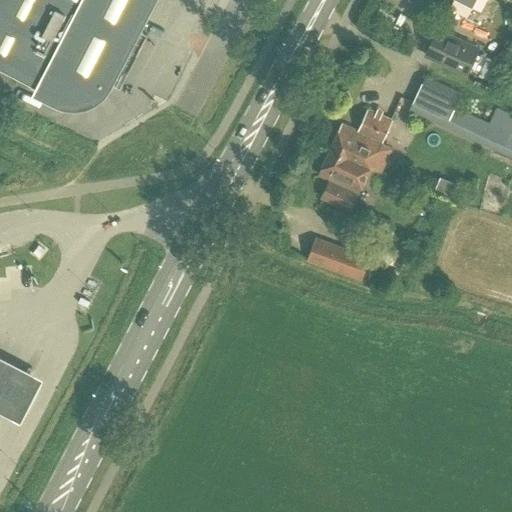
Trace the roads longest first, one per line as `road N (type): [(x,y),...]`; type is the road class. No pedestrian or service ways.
road 1 (secondary): [(57,511),(325,0)]
road 2 (residential): [(187,108),(242,0)]
